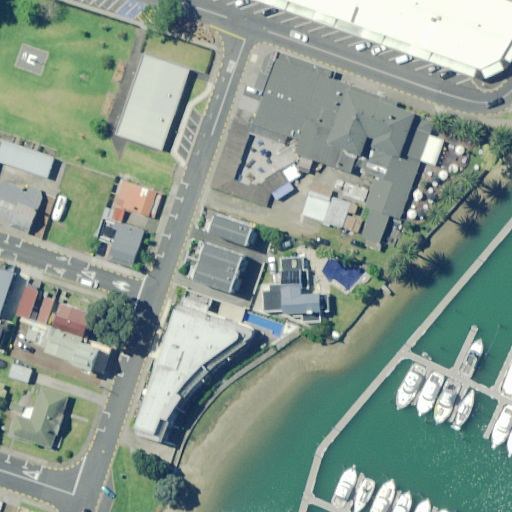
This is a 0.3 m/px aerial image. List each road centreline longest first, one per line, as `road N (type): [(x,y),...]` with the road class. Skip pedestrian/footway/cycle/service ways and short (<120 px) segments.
road 1 (residential): [(247,25),(152,295)]
road 2 (residential): [(511,86),(495,101),(476,102),(247,25)]
road 3 (residential): [(152,295),(85,498)]
road 4 (residential): [(0,245),(152,295)]
